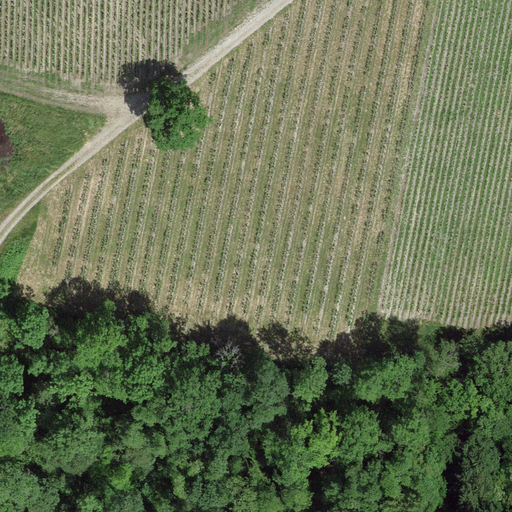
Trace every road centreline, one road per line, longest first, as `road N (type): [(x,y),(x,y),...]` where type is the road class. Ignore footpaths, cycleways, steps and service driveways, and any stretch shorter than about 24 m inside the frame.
road 1 (track): [(284,0),(93,147),(0,238)]
road 2 (track): [(0,81),(135,113)]
